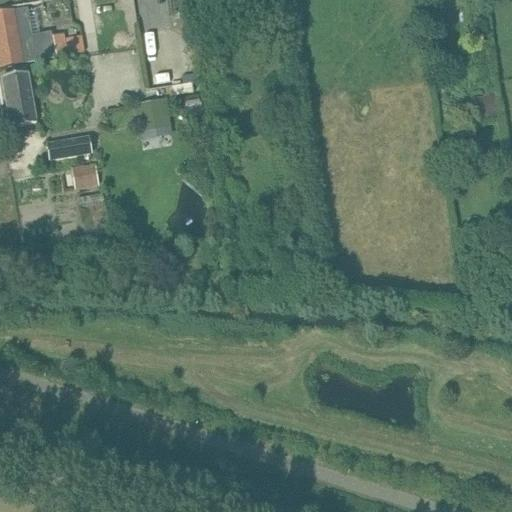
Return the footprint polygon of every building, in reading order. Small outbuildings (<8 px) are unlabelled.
[(64,35),(52,38),(36,40),(36,38),(25,40),(20,12),(0,15),(0,67),(19,64),(41,61),(40,60),(55,58),(68,55),(65,40),(64,35)] [(81,37),(65,40),(68,55),(84,53),(83,47),(81,37)] [(27,74),(21,75),(1,78),(10,130),(36,125),(27,74)] [(158,104),(136,107),(140,128),(140,132),(162,128),(164,139),(171,137),(164,102),(158,104)] [(89,157),(86,139),(43,147),(46,164),(89,157)] [(93,166),(70,169),(74,189),(96,186),(93,166)]
